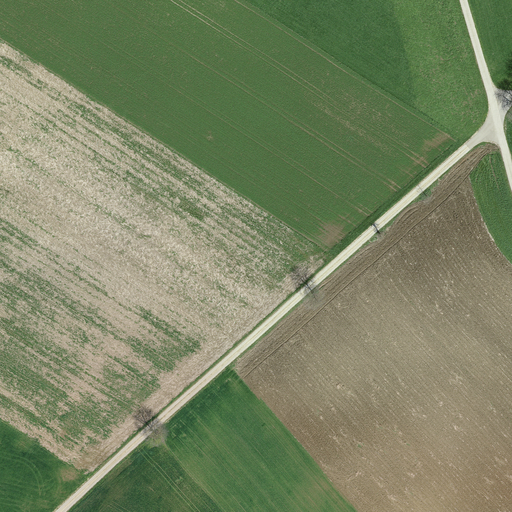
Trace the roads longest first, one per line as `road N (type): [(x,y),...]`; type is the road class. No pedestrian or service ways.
road 1 (track): [(511,99),(57,511)]
road 2 (unclassified): [(461,0),(511,177)]
